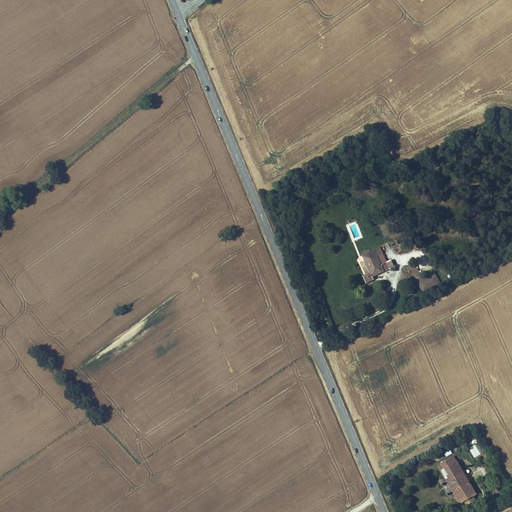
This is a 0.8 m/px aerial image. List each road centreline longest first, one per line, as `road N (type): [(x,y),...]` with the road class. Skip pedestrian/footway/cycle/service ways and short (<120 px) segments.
road 1 (primary): [(178,13),(381,511)]
road 2 (track): [(195,54),(0,215)]
